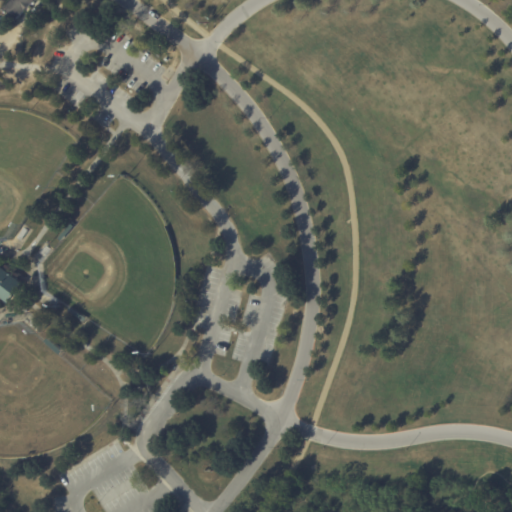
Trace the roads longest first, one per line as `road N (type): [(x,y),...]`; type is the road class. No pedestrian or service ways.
road 1 (tertiary): [(199,50),(273,140),(305,227),(310,317),(281,420)]
road 2 (residential): [(511,42),(464,0),(253,2),(212,38)]
road 3 (residential): [(281,420),(364,441),(459,430),(511,436)]
